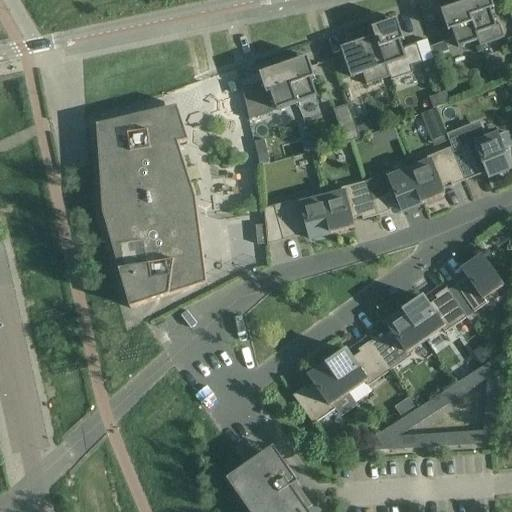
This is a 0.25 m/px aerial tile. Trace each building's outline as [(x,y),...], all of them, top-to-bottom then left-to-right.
[(463,0),(465,3),(441,12),(448,32),(452,31),(458,48),(478,42),(480,47),(481,46),(464,0),(463,0)] [(491,0),(464,0),(481,46),(505,38),(500,25),(496,27),(491,11),(495,9),(491,0)] [(373,28),(391,81),(412,73),(410,67),(423,63),(416,44),(403,49),(400,42),(404,41),(397,20),(373,28)] [(391,81),(373,28),(349,36),(352,44),(341,48),(351,79),(363,75),(367,86),(390,78),(391,81)] [(450,52),(447,42),(431,48),(434,57),(450,52)] [(308,58),(284,66),(297,104),(318,97),(312,80),(315,78),(308,58)] [(284,66),(260,74),(267,95),(271,94),(277,111),(297,104),(284,66)] [(446,92),(429,98),(434,110),(450,103),(446,92)] [(360,139),(349,105),(333,110),(345,144),(360,139)] [(177,141),(187,139),(176,107),(162,110),(97,126),(103,215),(130,310),(131,310),(207,284),(196,199),(177,141)] [(368,124),(357,128),(360,138),(371,134),(368,124)] [(393,126),(384,130),(389,143),(398,140),(393,126)] [(447,135),(452,148),(465,181),(481,175),(480,172),(486,170),(490,178),(511,169),(504,150),(511,146),(507,133),(498,137),(498,135),(483,141),(477,127),(449,138),(448,134),(447,135)] [(445,130),(431,135),(435,145),(449,140),(445,130)] [(265,140),(255,143),(258,155),(259,162),(260,164),(260,166),(270,164),(267,153),(265,140)] [(311,142),(303,144),(305,155),(314,152),(311,142)] [(465,181),(452,148),(427,158),(429,162),(410,169),(424,204),(445,196),(441,187),(451,183),(452,186),(465,181)] [(389,173),(366,183),(377,216),(390,211),(384,196),(395,192),(403,213),(424,204),(410,169),(391,177),(389,173)] [(342,194),(323,199),(333,234),(354,229),(352,220),(362,217),(363,220),(377,216),(366,183),(341,189),(342,194)] [(333,234),(323,199),(304,204),(303,199),(274,207),(275,212),(265,215),(268,245),(297,238),(296,234),(308,231),(311,240),(333,234)] [(455,288),(449,292),(467,318),(473,313),(473,314),(489,303),(486,299),(503,287),(482,257),(463,270),(469,278),(456,287),(456,286),(455,287),(455,288)] [(405,311),(426,341),(443,329),(446,333),(467,318),(449,292),(447,289),(435,297),(437,300),(429,306),(424,298),(405,311)] [(381,335),(370,343),(390,372),(412,357),(409,353),(426,341),(405,311),(386,324),(392,332),(383,337),(381,335)] [(347,351),(328,364),(349,394),(366,383),(369,387),(390,372),(370,343),(359,350),(361,353),(352,359),(347,351)] [(489,364),(495,360),(485,345),(479,349),(482,354),(477,358),(483,368),(487,365),(489,364)] [(494,377),(500,373),(501,357),(501,356),(495,360),(489,364),(487,365),(494,377)] [(300,391),(294,396),(314,425),(335,410),(332,406),(349,394),(328,364),(310,377),(315,385),(307,391),(305,388),(300,391)] [(487,381),(494,377),(487,365),(483,368),(480,370),(487,381)] [(473,374),(480,386),(487,381),(480,370),(473,374)] [(480,386),(473,374),(466,379),(474,390),(480,386)] [(474,390),(466,379),(459,383),(467,394),(474,390)] [(486,394),(499,394),(500,380),(486,389),(486,394)] [(467,394),(459,383),(453,388),(460,399),(467,394)] [(453,403),(460,399),(453,388),(446,392),(453,403)] [(453,403),(446,392),(439,397),(446,408),(453,403)] [(499,394),(486,394),(485,404),(498,405),(499,394)] [(446,408),(439,397),(432,401),(439,412),(446,408)] [(408,400),(399,406),(398,412),(404,420),(404,419),(405,418),(411,415),(416,411),(408,400)] [(439,412),(432,401),(425,406),(432,417),(439,412)] [(485,404),(485,414),(498,415),(498,405),(485,404)] [(425,421),(432,417),(425,406),(418,410),(425,421)] [(418,426),(425,421),(418,410),(416,411),(411,415),(418,426)] [(498,415),(485,414),(484,424),(497,425),(498,415)] [(418,426),(411,415),(405,418),(404,419),(412,430),(418,426)] [(412,430),(404,419),(404,420),(398,424),(405,434),(412,430)] [(398,439),(399,438),(405,434),(398,424),(391,428),(398,439)] [(497,425),(484,424),(483,434),(496,435),(497,429),(497,425)] [(399,438),(398,439),(391,428),(384,432),(391,444),(392,451),(400,450),(399,438)] [(383,447),(384,451),(392,451),(391,444),(384,432),(377,437),(383,447)] [(472,446),(471,432),(463,433),(464,446),(472,446)] [(464,446),(463,433),(455,434),(456,447),(464,446)] [(448,447),(447,434),(439,435),(439,448),(448,447)] [(456,447),(455,434),(447,434),(448,447),(456,447)] [(483,434),(483,445),(496,444),(496,435),(483,434)] [(431,448),(430,435),(422,436),(423,449),(431,448)] [(439,448),(439,435),(430,435),(431,448),(439,448)] [(423,449),(422,436),(414,436),(415,449),(423,449)] [(383,447),(377,437),(361,447),(364,453),(384,451),(383,447)] [(299,483),(274,447),(272,448),(274,450),(261,459),(260,457),(242,469),(227,480),(249,511),(309,511),(292,488),(299,483)]
